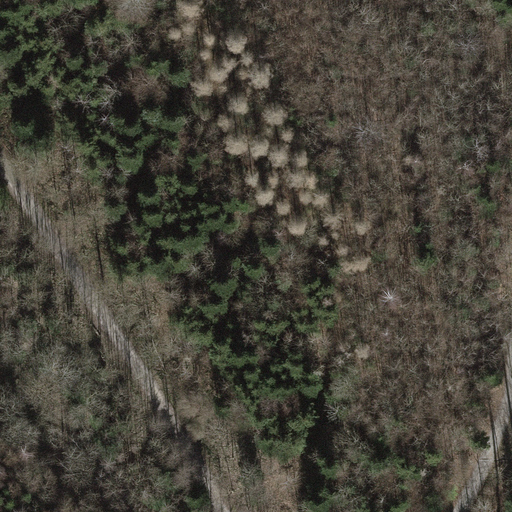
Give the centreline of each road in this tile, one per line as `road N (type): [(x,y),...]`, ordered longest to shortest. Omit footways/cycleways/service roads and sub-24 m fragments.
road 1 (track): [(221,511),(205,475),(0,167)]
road 2 (track): [(458,511),(511,395)]
